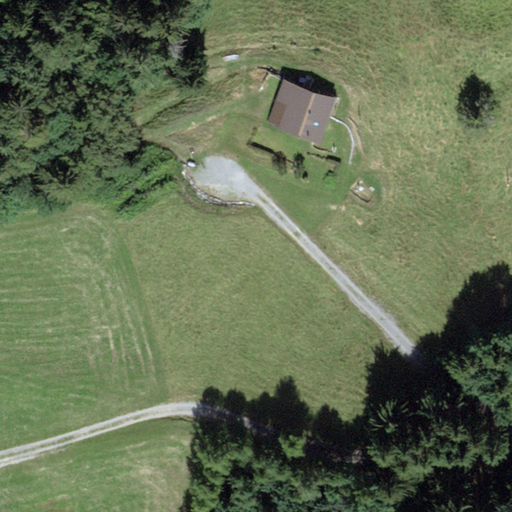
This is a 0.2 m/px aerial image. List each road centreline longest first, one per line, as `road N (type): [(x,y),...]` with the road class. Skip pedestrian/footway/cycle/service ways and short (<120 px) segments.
road 1 (track): [(0,461),(193,402),(344,450),(448,467),(489,464),(511,447)]
road 2 (track): [(511,445),(224,167)]
